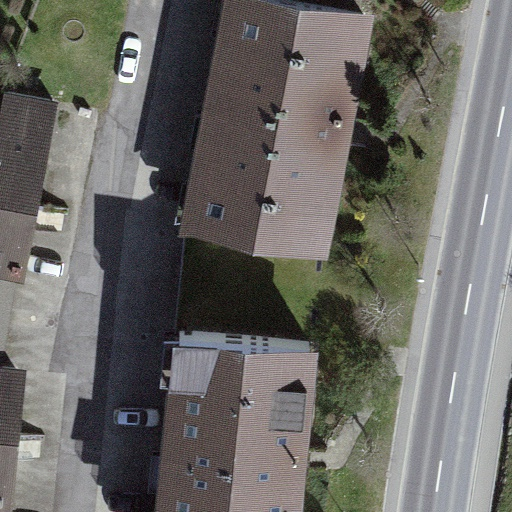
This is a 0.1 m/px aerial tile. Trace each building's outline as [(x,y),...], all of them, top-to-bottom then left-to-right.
[(372,7),(331,0),(220,0),(180,224),(329,250),(372,7)] [(0,107),(0,271),(18,275),(24,276),(58,98),(4,88),(0,107)] [(18,275),(0,271),(0,359),(5,360),(18,275)] [(301,511),(319,336),(172,321),(152,511),(301,511)] [(0,359),(0,511),(10,511),(25,362),(5,360),(0,359)]
